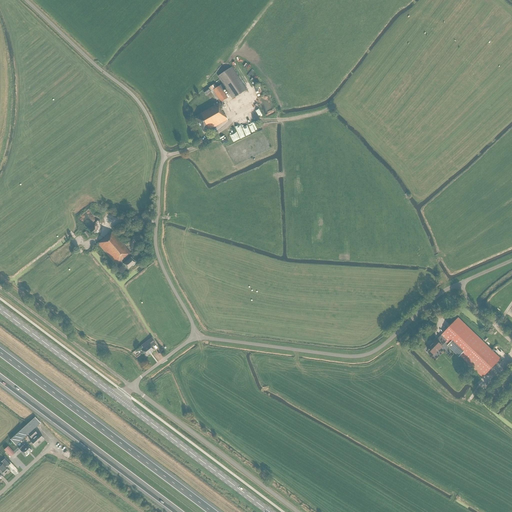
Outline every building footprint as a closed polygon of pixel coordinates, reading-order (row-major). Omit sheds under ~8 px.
[(223,84),(219,86),(217,88),(215,84),(209,88),(211,92),(217,100),(219,99),(221,103),(228,98),(223,91),(226,89),(227,90),(233,99),(247,90),(232,67),(218,77),(223,84)] [(204,133),(228,120),(225,115),(222,110),(223,109),(219,103),(195,117),(204,133)] [(233,133),(228,135),(232,143),(237,140),(233,133)] [(113,228),(115,232),(123,227),(121,223),(113,228)] [(108,235),(98,244),(113,262),(117,266),(123,260),(125,263),(123,264),(128,270),(135,263),(131,258),(129,260),(127,257),(131,254),(112,232),(108,235)] [(449,345),(447,346),(459,357),(460,356),(482,377),(500,359),(458,318),(441,336),(436,341),(435,340),(427,349),(434,355),(442,347),(442,346),(446,342),(449,345)] [(142,351),(146,357),(154,350),(152,347),(155,344),(153,341),(153,340),(151,338),(141,346),(142,347),(141,348),(141,349),(142,351)] [(37,435),(33,430),(40,424),(35,417),(34,418),(35,418),(10,440),(16,446),(28,435),(32,440),(30,442),(35,447),(44,439),(39,434),(37,435)] [(26,447),(24,445),(19,449),(25,456),(32,450),(28,446),(26,447)] [(0,472),(4,476),(9,471),(7,468),(10,464),(5,458),(0,463),(1,464),(0,465),(0,472)]
